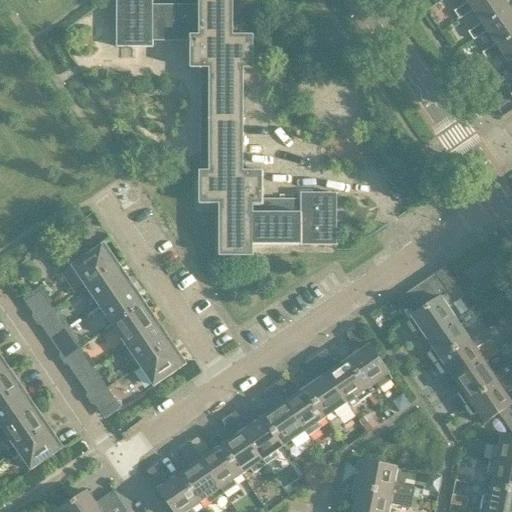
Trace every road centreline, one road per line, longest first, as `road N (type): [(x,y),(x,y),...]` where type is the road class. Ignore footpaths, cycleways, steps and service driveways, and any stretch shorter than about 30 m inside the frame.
road 1 (residential): [(227,380),(499,192)]
road 2 (residential): [(227,380),(101,196)]
road 3 (residential): [(118,461),(0,295)]
road 4 (residential): [(477,161),(368,0)]
road 5 (residential): [(118,461),(227,380)]
